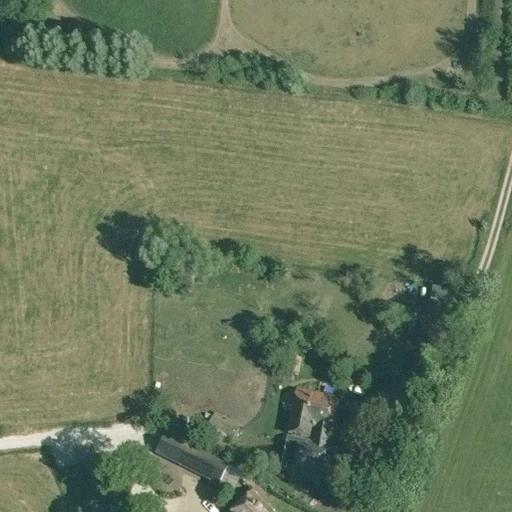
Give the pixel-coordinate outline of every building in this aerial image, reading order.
[(361,366),(373,355),(346,328),(334,339),(361,366)] [(298,376),(301,361),(285,358),(282,373),(298,376)] [(296,391),(287,435),(309,440),(311,429),(314,430),(312,443),(298,440),(291,474),(320,480),(327,443),(336,399),(296,391)] [(198,445),(223,458),(239,427),(213,416),(198,445)] [(179,467),(219,487),(227,466),(188,447),(179,467)] [(336,464),(334,481),(383,487),(385,470),(336,464)] [(271,511),(252,492),(231,511),(271,511)]
